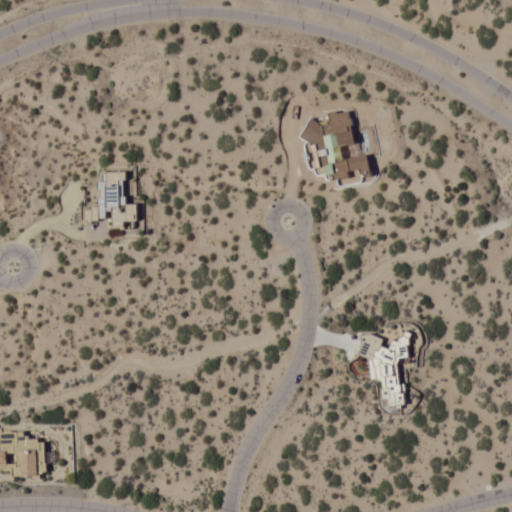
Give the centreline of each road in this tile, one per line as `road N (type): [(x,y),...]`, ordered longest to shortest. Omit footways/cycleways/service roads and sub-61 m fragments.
road 1 (residential): [(0,59),(111,17),(219,12),(342,36),(403,60),(511,127)]
road 2 (residential): [(511,98),(399,33),(299,0),(89,5),(0,33)]
road 3 (residential): [(228,511),(234,476),(289,383),(306,333),(308,288),(285,220)]
